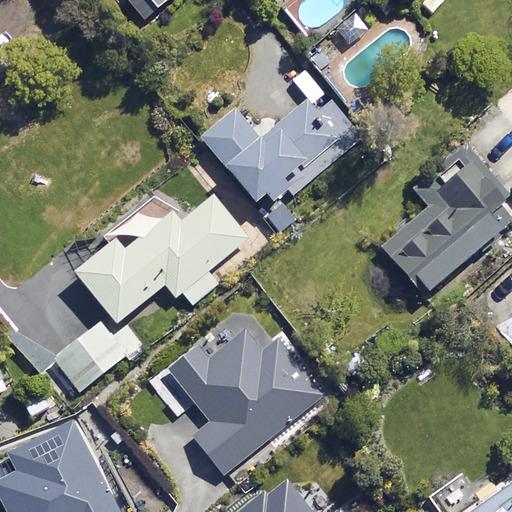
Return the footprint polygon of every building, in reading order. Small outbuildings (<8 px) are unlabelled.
[(108,0),(113,7),(121,0),(124,0),(142,22),(170,0),(108,0)] [(274,208),(263,217),(282,241),(308,220),(290,199),(363,140),(333,102),(317,115),(307,104),(262,141),(235,108),(199,138),(255,207),(266,198),(274,208)] [(406,199),(415,210),(376,243),(421,297),(511,221),(511,207),(465,150),(406,199)] [(172,213),(127,250),(117,237),(73,273),(115,325),(164,286),(176,300),(183,294),(193,307),(217,287),(207,273),(252,237),(217,193),(180,223),(172,213)] [(500,318),(511,308),(511,270),(510,268),(480,290),(500,318)] [(511,316),(497,324),(511,352),(511,316)] [(112,338),(102,324),(54,359),(79,393),(142,347),(127,327),(112,338)] [(261,355),(244,334),(207,362),(196,348),(168,371),(209,424),(192,438),(223,477),(323,398),(278,341),(261,355)] [(53,406),(43,388),(20,400),(30,418),(53,406)] [(118,511),(73,424),(8,458),(16,473),(0,481),(0,501),(5,511),(118,511)] [(511,511),(511,479),(472,507),(456,484),(441,495),(452,511),(511,511)] [(340,511),(339,511),(310,511),(288,483),(272,495),(269,491),(242,511),(340,511)]
